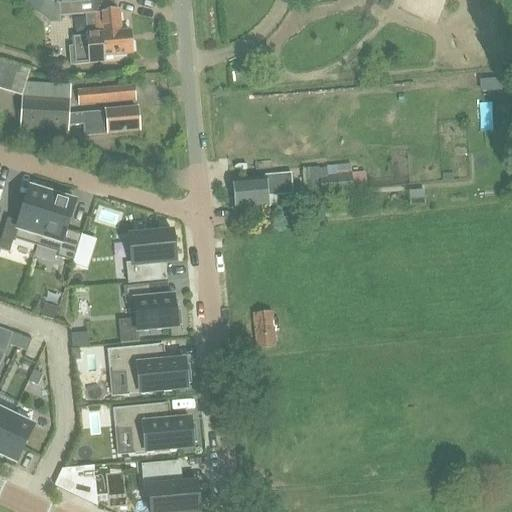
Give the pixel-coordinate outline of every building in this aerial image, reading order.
[(46,0),(44,0),(40,12),(51,22),(60,21),(60,17),(87,15),(97,14),(96,1),(71,3),(61,4),(46,0)] [(70,66),(87,64),(102,63),(102,58),(131,55),(129,32),(121,33),(119,12),(97,14),(87,15),(89,36),(70,38),(71,48),(68,48),(70,66)] [(0,60),(0,87),(18,92),(25,67),(0,60)] [(69,115),(70,102),(71,86),(23,83),(22,99),(21,109),(20,129),(68,132),(68,127),(85,125),(86,136),(108,134),(138,132),(136,109),(106,112),(79,114),(69,115)] [(137,90),(78,95),(80,109),(138,103),(137,90)] [(321,195),(353,191),(351,175),(320,178),(319,172),(303,173),(305,196),(321,195)] [(265,180),(233,182),(236,211),(268,208),(267,197),(292,195),(291,174),(264,176),(265,180)] [(14,239),(36,246),(52,195),(30,188),(19,222),(14,239)] [(53,195),(52,195),(36,246),(58,253),(56,257),(73,263),(82,235),(66,230),(75,202),(70,200),(71,196),(55,191),(53,195)] [(132,264),(127,264),(129,284),(161,281),(160,264),(175,262),(173,232),(129,237),(132,264)] [(98,240),(82,235),(72,266),(89,271),(98,240)] [(0,249),(9,253),(12,243),(1,240),(0,242),(0,249)] [(149,286),(125,289),(126,303),(134,303),(137,333),(178,329),(177,326),(181,325),(180,311),(176,311),(176,308),(174,308),(173,296),(150,298),(149,286)] [(58,309),(45,305),(41,318),(54,321),(58,309)] [(87,333),(71,334),(72,348),(88,346),(87,333)] [(12,334),(8,345),(18,348),(22,337),(12,334)] [(22,337),(18,348),(27,352),(31,341),(22,337)] [(157,346),(107,351),(109,369),(110,369),(127,367),(129,395),(129,396),(187,390),(187,384),(191,384),(189,366),(185,367),(184,360),(159,363),(157,346)] [(28,382),(37,386),(43,375),(33,371),(28,382)] [(163,405),(113,410),(114,428),(115,428),(132,426),(135,454),(135,455),(193,449),(192,443),(196,443),(195,425),(191,425),(190,419),(165,422),(163,405)] [(0,441),(12,416),(0,410),(0,441)] [(0,441),(0,455),(16,463),(33,426),(12,416),(0,441)] [(174,463),(142,466),(144,490),(149,490),(150,511),(198,511),(196,483),(182,485),(176,485),(174,463)]
